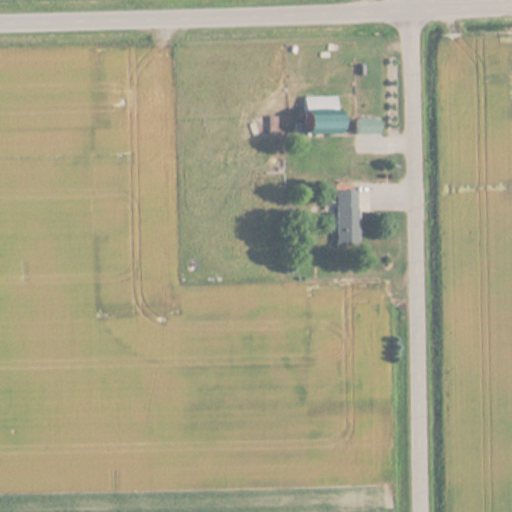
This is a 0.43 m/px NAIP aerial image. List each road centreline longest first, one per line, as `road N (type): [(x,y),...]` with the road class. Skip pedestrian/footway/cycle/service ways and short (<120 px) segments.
road 1 (residential): [(421,511),(409,11)]
road 2 (secondary): [(0,21),(409,11)]
